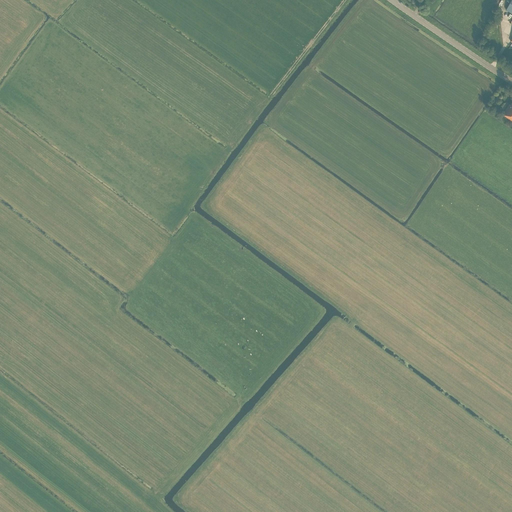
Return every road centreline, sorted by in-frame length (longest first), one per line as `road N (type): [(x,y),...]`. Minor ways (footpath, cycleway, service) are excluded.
road 1 (tertiary): [(511,81),(392,0)]
road 2 (track): [(345,0),(268,97)]
